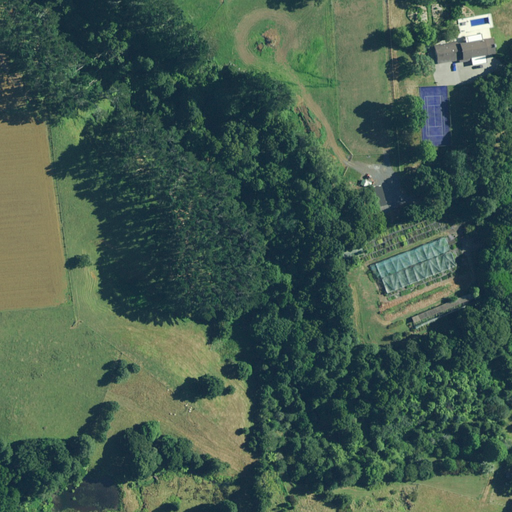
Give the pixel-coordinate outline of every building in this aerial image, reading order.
[(471,65),(485,63),(484,56),(495,54),(492,38),(457,44),(456,42),(434,46),(437,64),(470,58),(471,65)] [(455,267),(444,238),(375,265),(386,293),(455,267)] [(363,254),(359,243),(340,249),(343,261),(363,254)] [(472,292),(410,318),(413,323),(475,298),(472,292)] [(475,299),(413,326),(415,329),(477,303),(475,299)]
